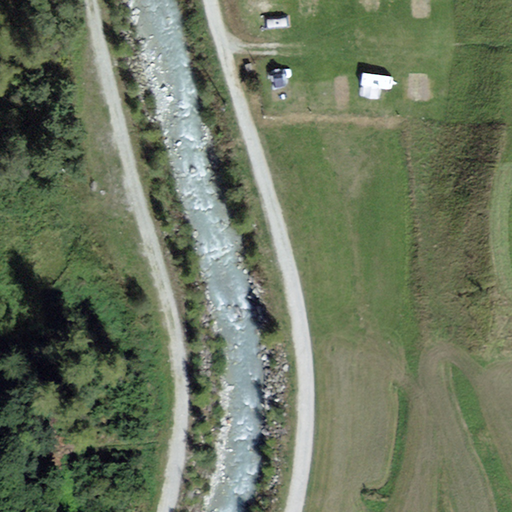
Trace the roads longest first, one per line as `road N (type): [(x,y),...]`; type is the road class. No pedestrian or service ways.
road 1 (track): [(211,0),(296,310),(306,401),(292,511)]
road 2 (track): [(89,0),(177,353),(181,409),(165,511)]
